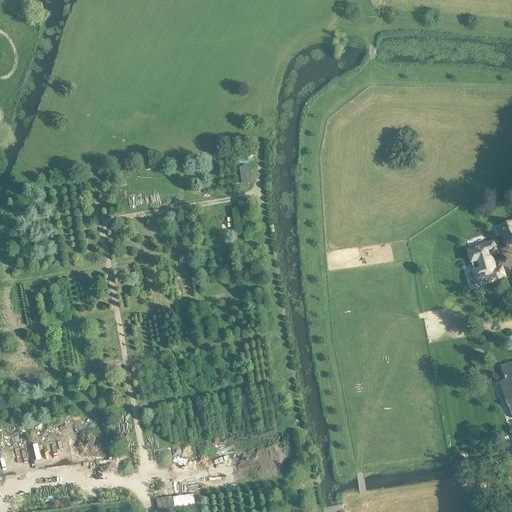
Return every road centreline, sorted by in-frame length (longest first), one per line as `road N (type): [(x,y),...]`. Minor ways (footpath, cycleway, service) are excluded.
road 1 (track): [(89,159),(145,490)]
road 2 (track): [(373,60),(375,25),(386,23),(511,35)]
road 3 (track): [(145,490),(0,510)]
